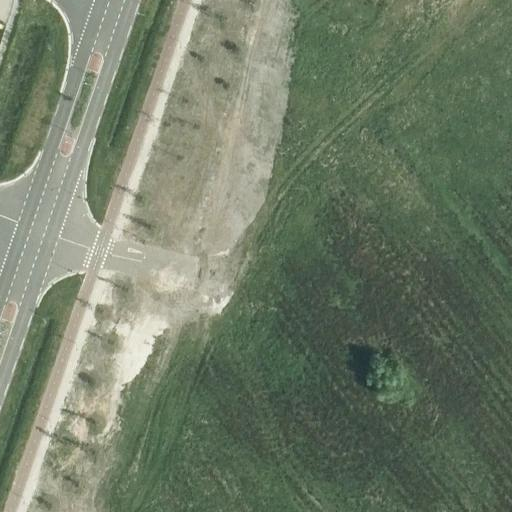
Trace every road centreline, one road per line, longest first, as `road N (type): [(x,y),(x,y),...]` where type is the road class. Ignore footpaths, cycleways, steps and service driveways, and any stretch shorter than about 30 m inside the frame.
road 1 (unclassified): [(0,388),(132,0)]
road 2 (unclassified): [(102,0),(0,297)]
